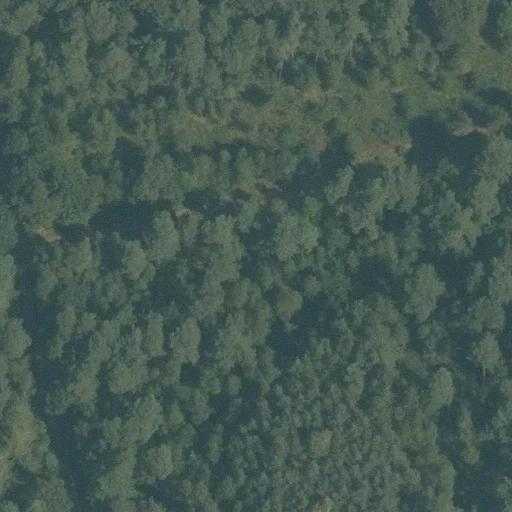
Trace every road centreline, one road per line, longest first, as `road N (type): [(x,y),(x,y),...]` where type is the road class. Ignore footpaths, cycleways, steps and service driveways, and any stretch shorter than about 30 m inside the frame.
road 1 (unclassified): [(0,256),(511,140)]
road 2 (track): [(10,228),(48,406)]
